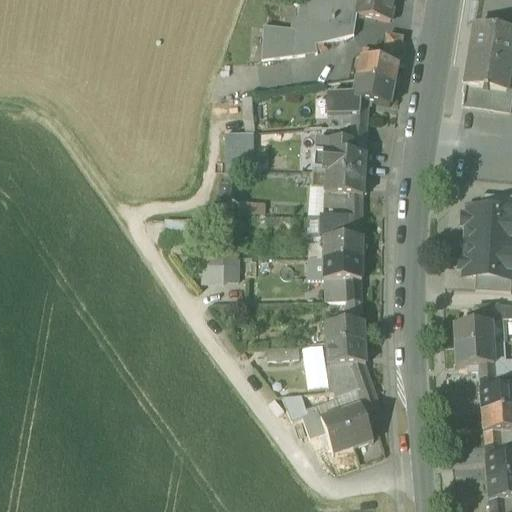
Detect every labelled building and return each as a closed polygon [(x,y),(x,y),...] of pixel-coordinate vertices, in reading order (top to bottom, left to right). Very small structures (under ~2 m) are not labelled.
[(309,0),(309,7),(306,23),(296,21),(294,21),(293,33),(262,30),(261,64),(317,57),(315,48),(346,41),(348,28),(319,23),(323,2),(334,4),(334,0),(309,0)] [(319,23),(348,28),(350,17),(356,18),(389,25),(393,0),(334,0),(334,4),(323,2),(319,23)] [(299,5),(296,21),(306,23),(309,7),(299,5)] [(348,28),(346,41),(353,40),(356,18),(350,17),(348,28)] [(511,61),(510,61),(511,50),(511,49),(511,33),(475,28),(465,90),(462,109),(509,116),(511,97),(511,95),(506,95),(508,78),(511,78),(511,61)] [(386,40),(381,66),(395,69),(400,42),(386,40)] [(360,62),(371,64),(372,58),(361,56),(360,62)] [(360,62),(356,82),(393,89),(397,69),(395,69),(381,66),(371,64),(360,62)] [(352,103),(353,103),(367,106),(389,110),(393,89),(356,82),(353,97),(352,103)] [(352,103),(353,97),(326,98),(326,121),(352,119),(353,103),(352,103)] [(242,101),(244,137),(252,137),(253,137),(252,101),(242,101)] [(352,119),(351,128),(366,129),(367,106),(353,103),(352,119)] [(349,135),(348,146),(348,158),(363,158),(365,136),(351,135),(349,135)] [(224,147),(252,146),(252,137),(244,137),(224,138),(224,147)] [(315,144),(313,177),(325,177),(328,144),(315,144)] [(328,144),(325,177),(363,180),(364,158),(363,158),(348,158),(348,146),(328,144)] [(252,146),(224,147),(224,176),(252,176),(252,146)] [(325,187),(325,177),(313,177),(312,187),(325,187)] [(324,198),(346,200),(361,201),(362,201),(363,180),(325,177),(325,187),(325,191),(324,198)] [(308,191),(308,220),(319,221),(324,221),(324,198),(325,191),(308,191)] [(346,200),(324,198),(324,221),(346,221),(346,200)] [(511,199),(480,198),(479,212),(511,213),(511,199)] [(361,221),(361,201),(346,200),(346,221),(361,221)] [(239,219),(261,219),(262,207),(239,207),(239,219)] [(475,279),(511,282),(511,268),(511,213),(479,212),(467,211),(463,279),(475,279)] [(307,242),(319,242),(319,221),(308,220),(307,242)] [(346,232),(346,221),(324,221),(319,221),(319,242),(324,242),(337,242),(337,232),(346,232)] [(346,221),(346,232),(346,242),(360,242),(361,221),(346,221)] [(163,245),(185,245),(186,223),(163,222),(163,245)] [(337,242),(346,242),(346,232),(337,232),(337,242)] [(324,247),(324,263),(361,263),(361,242),(360,242),(346,242),(337,242),(324,242),(324,247)] [(307,247),(307,262),(324,263),(324,247),(307,247)] [(223,287),(222,262),(200,263),(201,290),(223,289),(223,287)] [(223,287),(239,286),(238,264),(222,262),(223,287)] [(307,284),(323,284),(324,263),(307,262),(307,284)] [(323,284),(329,284),(346,284),(360,284),(361,284),(361,263),(324,263),(323,284)] [(475,293),(510,296),(511,282),(475,279),(475,293)] [(340,306),(346,306),(346,284),(329,284),(329,306),(340,306)] [(360,284),(346,284),(346,306),(361,305),(360,284)] [(361,305),(346,306),(346,327),(361,326),(361,305)] [(474,310),(475,327),(491,326),(491,324),(505,323),(511,322),(511,317),(511,310),(497,309),(474,310)] [(492,347),(505,347),(507,347),(505,323),(491,324),(491,326),(492,347)] [(325,328),(326,350),(363,347),(362,326),(361,326),(346,327),(340,327),(325,328)] [(453,329),(454,350),(492,347),(491,326),(475,327),(453,329)] [(326,350),(327,370),(337,370),(348,369),(363,368),(365,368),(363,347),(326,350)] [(468,376),(479,375),(479,369),(493,368),(493,365),(492,347),(454,350),(456,371),(468,370),(468,376)] [(505,347),(492,347),(493,365),(505,364),(505,347)] [(264,353),(264,366),(300,364),(300,351),(264,353)] [(505,364),(493,365),(493,368),(494,381),(511,380),(511,364),(505,364)] [(363,368),(348,369),(352,381),(357,395),(371,390),(363,368)] [(494,381),(493,368),(479,369),(479,375),(480,382),(494,381)] [(348,369),(337,370),(340,382),(352,381),(348,369)] [(357,395),(352,381),(340,382),(337,370),(327,370),(328,396),(332,396),(357,395)] [(480,382),(481,395),(511,393),(511,379),(511,380),(494,381),(480,382)] [(360,402),(373,397),(371,390),(357,395),(360,402)] [(479,395),(481,415),(511,413),(511,393),(481,395),(479,395)] [(357,395),(332,396),(335,404),(340,417),(360,409),(362,409),(360,402),(357,395)] [(312,412),(335,404),(332,396),(328,396),(300,400),(307,421),(314,418),(312,412)] [(362,409),(360,409),(366,424),(381,418),(373,397),(360,402),(362,409)] [(281,402),(290,427),(302,423),(302,422),(307,421),(300,400),(281,402)] [(340,417),(335,404),(312,412),(314,418),(316,417),(319,425),(321,424),(340,417)] [(360,409),(340,417),(352,452),(373,445),(366,424),(360,409)] [(483,437),(484,437),(498,435),(511,434),(511,413),(481,415),(483,437)] [(310,444),(320,441),(326,438),(321,424),(319,425),(316,417),(314,418),(307,421),(302,422),(302,423),(310,444)] [(340,417),(321,424),(326,438),(328,445),(333,459),(352,452),(340,417)] [(511,434),(498,435),(499,448),(511,447),(511,434)] [(485,449),(499,448),(498,435),(484,437),(485,449)] [(328,445),(326,438),(320,441),(322,447),(328,445)] [(511,447),(499,448),(500,461),(511,459),(511,447)] [(486,462),(500,461),(499,448),(485,449),(486,462)] [(485,462),(486,483),(511,481),(511,459),(500,461),(486,462),(485,462)] [(488,504),(489,504),(503,503),(511,502),(511,481),(486,483),(488,504)] [(511,511),(511,502),(503,503),(504,511),(511,511)] [(489,511),(504,511),(503,503),(489,504),(489,511)]
